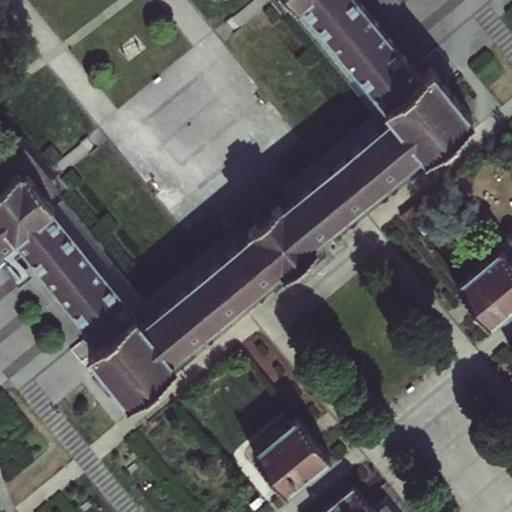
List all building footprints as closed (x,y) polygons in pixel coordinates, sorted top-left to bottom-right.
[(0,242),(13,232),(16,236),(21,243),(28,251),(88,324),(97,336),(86,345),(128,397),(173,360),(169,354),(279,264),(283,269),(290,263),(294,267),(310,254),(307,249),(314,243),(310,238),(420,147),(425,153),(470,116),(428,64),(428,65),(416,74),(408,63),(356,0),(292,0),(294,2),(296,0),(299,0),(391,112),(282,204),(277,198),(270,204),(266,200),(249,214),(253,218),(245,224),(250,229),(141,319),(47,204),(53,200),(45,191),(50,188),(36,171),(31,175),(24,166),(19,170),(16,166),(0,179),(0,242)] [(270,189),(238,215),(241,218),(143,298),(53,189),(57,185),(23,143),(0,161),(0,179),(16,166),(19,170),(24,166),(31,175),(36,171),(50,188),(45,191),(53,200),(47,204),(141,319),(250,229),(245,224),(253,218),(249,214),(266,200),(270,204),(277,198),(282,204),(391,112),(299,0),(296,0),(294,2),(292,0),(275,0),(279,4),(281,3),(370,111),(272,192),(270,189)] [(21,243),(16,236),(0,249),(0,253),(4,257),(6,260),(0,264),(0,268),(14,287),(29,275),(13,254),(24,246),(21,243)] [(310,254),(294,267),(290,263),(283,269),(291,278),(322,253),(314,243),(307,249),(310,254)] [(486,322),(511,300),(511,264),(498,248),(454,284),(486,322)] [(325,453),(314,441),(304,428),(293,414),(249,451),(281,490),(325,453)] [(373,511),(371,509),(352,485),(318,511),(373,511)] [(391,511),(382,500),(371,509),(373,511),(391,511)]
